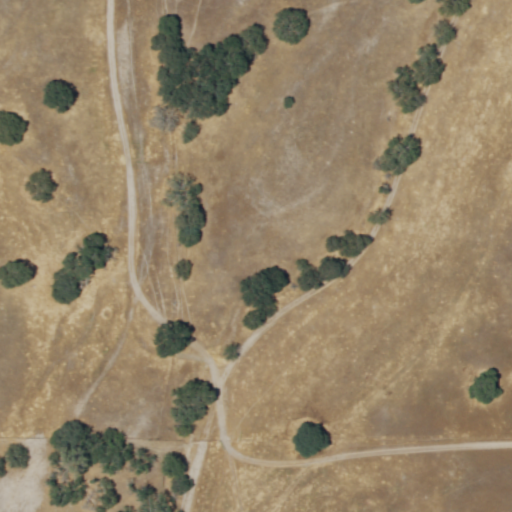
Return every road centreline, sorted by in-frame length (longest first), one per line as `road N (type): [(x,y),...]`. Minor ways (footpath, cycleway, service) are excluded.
road 1 (track): [(511,399),(335,360),(214,371),(141,307),(124,0)]
road 2 (residential): [(172,511),(196,455),(214,371),(353,260),(479,0)]
